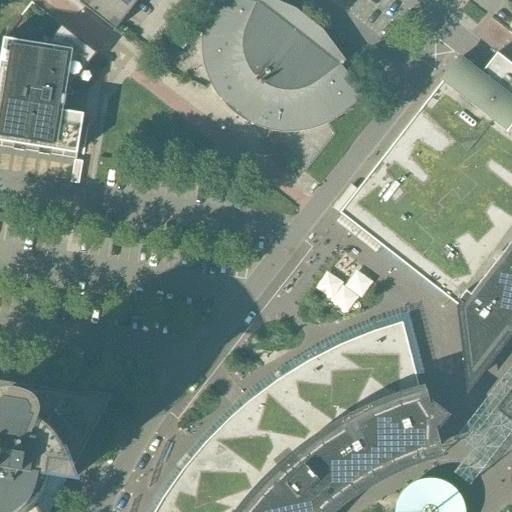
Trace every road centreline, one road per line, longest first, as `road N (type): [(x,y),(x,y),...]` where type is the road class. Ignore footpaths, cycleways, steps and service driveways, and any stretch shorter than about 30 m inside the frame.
road 1 (residential): [(99,511),(168,392),(411,83)]
road 2 (residential): [(306,0),(411,83)]
